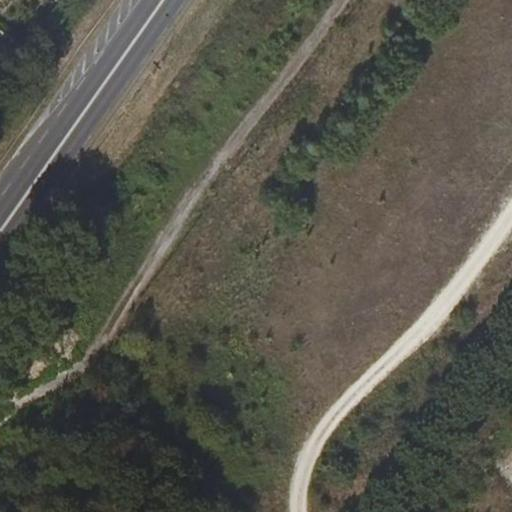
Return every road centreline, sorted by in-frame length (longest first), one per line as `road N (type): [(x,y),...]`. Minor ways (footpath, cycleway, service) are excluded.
road 1 (track): [(82,371),(181,217),(342,0)]
road 2 (primary): [(0,231),(163,0)]
